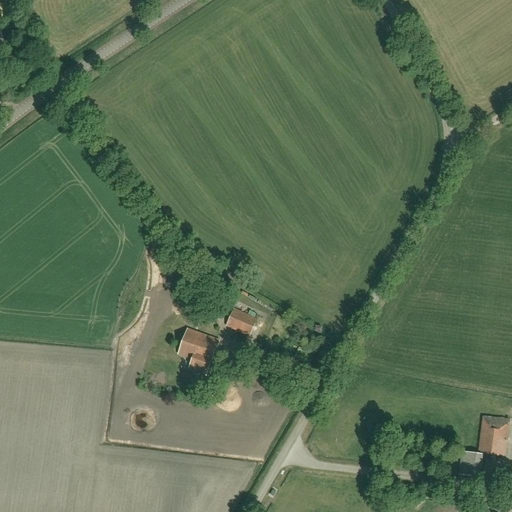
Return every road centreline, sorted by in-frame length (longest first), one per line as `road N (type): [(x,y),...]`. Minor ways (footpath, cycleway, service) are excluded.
road 1 (unclassified): [(250,511),(447,162),(441,99),(386,0)]
road 2 (tertiary): [(0,125),(183,0)]
